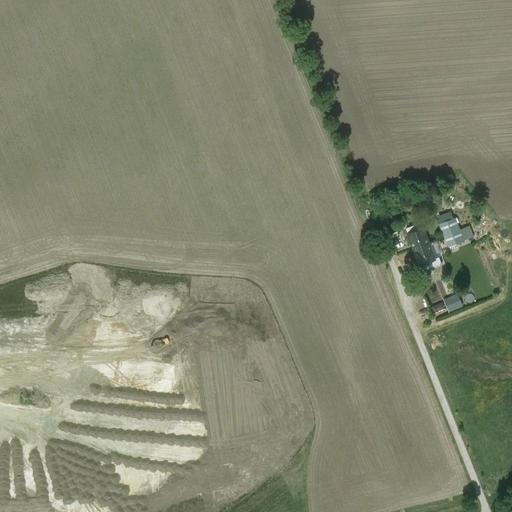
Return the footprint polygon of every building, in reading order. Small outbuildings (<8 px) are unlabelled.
[(441,224),(453,219),(450,212),(438,217),(441,224)] [(441,224),(440,224),(448,246),(463,241),(463,240),(459,230),(454,219),(453,219),(441,224)] [(406,229),(408,234),(418,231),(416,226),(406,229)] [(468,227),(459,230),(463,240),(472,236),(468,227)] [(408,234),(419,265),(420,264),(434,259),(423,229),(418,231),(408,234)] [(434,259),(420,264),(423,271),(441,264),(439,257),(434,259)] [(445,299),(449,311),(464,307),(460,294),(445,299)]
